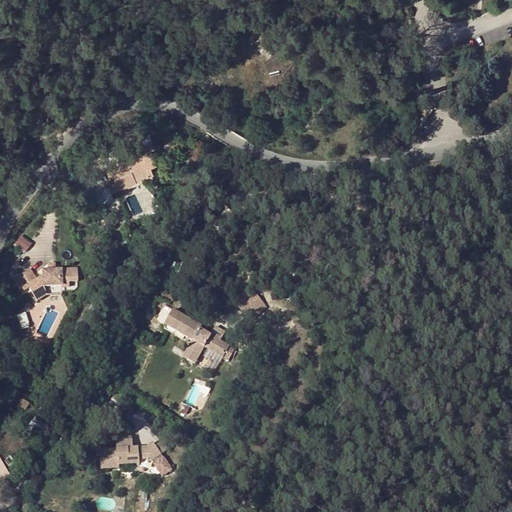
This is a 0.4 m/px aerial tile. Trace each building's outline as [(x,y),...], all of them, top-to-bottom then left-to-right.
[(104,161),(91,166),(97,183),(110,178),(113,185),(113,187),(125,182),(127,186),(152,176),(150,169),(157,167),(151,151),(131,158),(132,161),(133,163),(130,164),(129,162),(107,170),(104,161)] [(110,178),(97,183),(100,190),(113,185),(110,178)] [(125,182),(113,187),(115,190),(127,186),(125,182)] [(28,250),(31,244),(20,238),(17,244),(28,250)] [(27,263),(12,271),(21,286),(26,283),(29,288),(40,282),(58,282),(58,284),(65,284),(65,278),(74,278),(74,265),(52,266),(46,266),(39,266),(39,271),(34,274),(27,263)] [(40,282),(29,288),(32,295),(42,290),(57,290),(58,284),(58,282),(40,282)] [(198,324),(170,308),(162,323),(165,324),(175,330),(191,339),(185,350),(197,356),(202,347),(221,357),(226,346),(202,333),(196,329),(198,324)] [(172,335),(175,330),(165,324),(162,330),(172,335)] [(205,327),(198,324),(196,329),(202,333),(205,327)] [(192,365),(197,356),(185,350),(181,358),(192,365)] [(159,455),(151,442),(143,446),(134,446),(134,452),(129,452),(129,446),(128,436),(113,437),(113,449),(98,450),(99,469),(116,468),(115,464),(137,463),(137,459),(144,459),(150,461),(159,455)]
